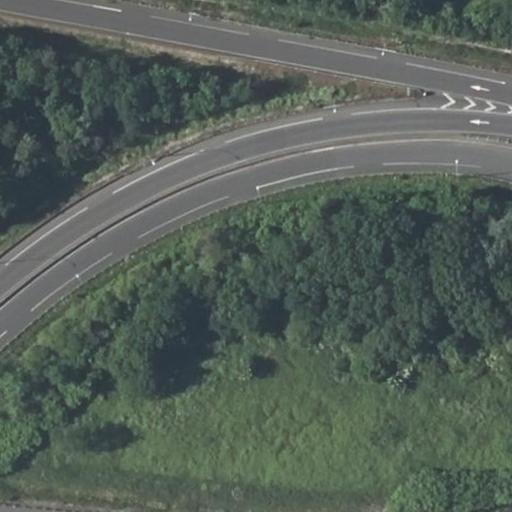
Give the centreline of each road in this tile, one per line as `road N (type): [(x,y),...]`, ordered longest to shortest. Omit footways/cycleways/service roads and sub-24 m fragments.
road 1 (motorway): [(0,322),(112,239),(246,177),(389,152),(511,160)]
road 2 (motorway): [(511,125),(376,121),(240,148),(133,194),(0,283)]
road 3 (motorway): [(511,98),(8,0)]
